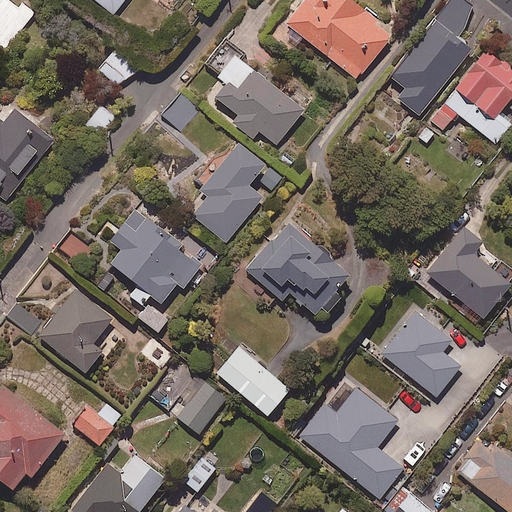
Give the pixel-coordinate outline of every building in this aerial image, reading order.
[(0,0),(0,43),(10,51),(39,10),(25,1),(20,8),(9,0),(0,0)] [(131,0),(87,0),(116,21),(131,0)] [(393,37),(344,0),(308,0),(286,28),(358,83),(393,37)] [(472,53),(436,24),(383,89),(419,119),(472,53)] [(245,58),(226,43),(209,66),(223,76),(207,98),(237,121),(233,126),(251,139),(256,133),(277,148),(304,113),(240,65),(245,58)] [(511,102),(511,74),(487,54),(431,122),(444,132),(457,115),(495,146),(511,127),(500,117),(511,102)] [(135,73),(114,55),(97,73),(118,92),(135,73)] [(50,135),(18,109),(7,122),(0,117),(0,193),(2,196),(50,135)] [(265,172),(238,150),(199,196),(207,202),(194,217),(228,244),(263,202),(249,191),(265,172)] [(203,266),(134,215),(110,249),(120,256),(110,270),(162,308),(177,288),(183,293),(203,266)] [(478,236),(461,222),(424,267),(463,299),(457,307),(474,320),(511,273),(511,269),(476,240),(478,236)] [(350,281),(288,224),(245,271),(283,306),(290,298),(321,326),(342,303),(336,297),(350,281)] [(117,321),(80,292),(43,341),(90,376),(107,354),(97,347),(117,321)] [(41,322),(19,305),(10,317),(32,334),(41,322)] [(168,323),(147,308),(137,321),(158,336),(168,323)] [(449,336),(413,309),(380,352),(434,393),(458,362),(439,348),(449,336)] [(170,351),(154,338),(143,352),(159,365),(170,351)] [(286,384),(236,343),(215,370),(264,410),(286,384)] [(225,396),(181,361),(153,396),(197,431),(225,396)] [(64,436),(1,385),(0,386),(0,479),(11,489),(24,472),(30,477),(64,436)] [(395,417),(355,386),(336,410),(325,402),(299,435),(376,495),(400,464),(374,444),(395,417)] [(110,425),(85,403),(71,420),(96,442),(110,425)] [(511,511),(511,454),(483,431),(454,466),(511,511)] [(131,511),(162,474),(134,452),(118,471),(104,459),(68,504),(77,511),(131,511)] [(214,466),(201,455),(182,479),(196,490),(214,466)] [(428,511),(431,509),(402,485),(385,506),(391,511),(428,511)] [(266,511),(275,501),(261,489),(241,511),(266,511)] [(204,511),(200,511),(178,494),(164,511),(224,511),(212,502),(204,511)]
